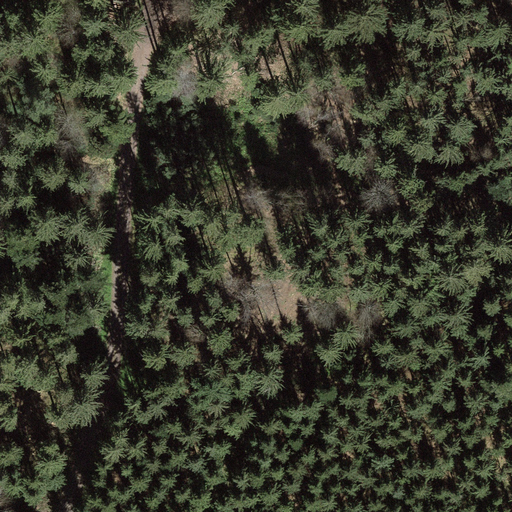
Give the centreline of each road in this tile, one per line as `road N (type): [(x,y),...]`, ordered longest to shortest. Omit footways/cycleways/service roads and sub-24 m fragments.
road 1 (track): [(147,0),(131,110),(115,361),(66,511)]
road 2 (track): [(213,511),(232,456),(285,379),(416,285),(511,231)]
